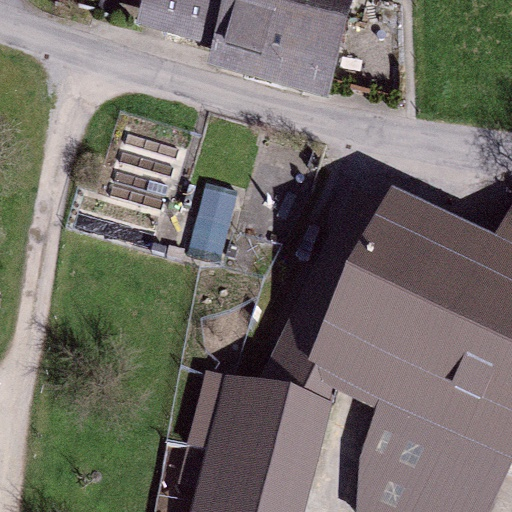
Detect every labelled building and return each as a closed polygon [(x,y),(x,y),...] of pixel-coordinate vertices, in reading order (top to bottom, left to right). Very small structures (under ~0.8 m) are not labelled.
[(152,0),(147,18),(225,40),(236,0),(152,0)] [(219,59),(272,75),(293,0),(236,0),(225,40),(219,59)] [(351,0),(293,0),(272,75),(325,90),(351,0)] [(305,511),(343,382),(383,402),(365,464),(360,508),(361,511),(486,511),(511,458),(511,221),(509,220),(489,264),(357,201),(299,323),(268,398),(236,390),(201,511),(305,511)] [(320,495),(316,511),(358,511),(360,503),(320,495)]
